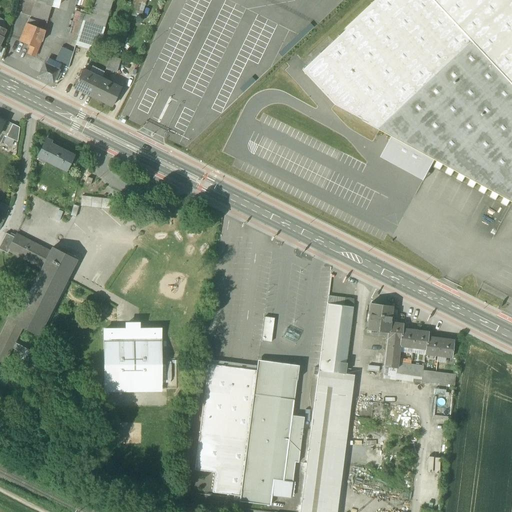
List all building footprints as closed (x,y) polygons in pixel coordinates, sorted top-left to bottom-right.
[(25,0),(22,13),(47,20),(51,6),(51,7),(52,0),(25,0)] [(96,0),(91,17),(85,15),(75,45),(97,52),(112,0),(96,0)] [(511,0),(376,0),(300,71),(333,107),(436,162),(433,168),(439,171),(442,165),(447,168),(444,174),(450,177),(453,171),(458,174),(455,180),(461,183),(464,177),(469,180),(466,186),(472,189),(475,184),(480,186),(477,192),(483,195),(486,190),(492,192),(488,198),(494,201),(497,196),(503,198),(500,204),(506,207),(509,202),(511,203),(511,0)] [(27,20),(18,42),(27,46),(26,49),(29,50),(26,55),(33,58),(39,43),(40,43),(43,32),(34,28),(37,23),(27,20)] [(73,52),(61,47),(54,62),(61,65),(68,69),(73,52)] [(120,60),(110,57),(106,70),(116,73),(120,60)] [(59,71),(45,64),(39,77),(53,84),(54,82),(57,83),(61,74),(58,73),(59,71)] [(100,80),(82,71),(73,88),(91,98),(100,80)] [(120,89),(100,80),(91,98),(111,107),(120,89)] [(12,125),(6,137),(16,143),(18,128),(12,125)] [(73,157),(49,145),(50,142),(45,140),(36,157),(65,172),(73,157)] [(112,200),(82,196),(80,206),(111,209),(112,200)] [(79,207),(73,205),(70,216),(75,217),(79,207)] [(8,213),(0,208),(0,215),(5,218),(8,213)] [(0,249),(6,253),(7,251),(14,239),(5,234),(0,244),(0,249)] [(34,244),(17,235),(14,239),(7,251),(8,251),(9,250),(25,259),(24,259),(26,260),(27,258),(34,244)] [(8,321),(0,336),(0,372),(2,373),(3,372),(2,372),(6,364),(7,364),(7,363),(4,362),(22,328),(38,336),(38,335),(37,334),(65,279),(65,280),(74,261),(75,262),(76,261),(72,259),(73,257),(72,256),(71,257),(67,255),(68,254),(66,254),(66,255),(52,247),(51,248),(52,249),(50,253),(34,244),(27,258),(44,266),(39,275),(38,275),(37,276),(38,277),(22,309),(14,305),(13,306),(14,307),(8,319),(6,319),(6,320),(8,321)] [(351,299),(328,296),(326,304),(349,307),(351,299)] [(349,307),(326,304),(318,368),(317,386),(342,389),(353,307),(349,307)] [(391,307),(376,305),(371,304),(367,330),(387,333),(389,323),(390,323),(391,307)] [(261,341),(271,342),(273,319),(263,318),(261,341)] [(428,333),(402,330),(403,325),(390,323),(389,323),(387,333),(387,339),(400,341),(399,346),(400,346),(425,349),(425,354),(452,357),(454,341),(427,338),(428,333)] [(126,330),(104,330),(104,391),(161,390),(161,330),(139,330),(126,330)] [(299,335),(287,330),(283,338),(295,343),(299,335)] [(400,341),(387,339),(383,367),(397,369),(398,363),(398,359),(400,346),(399,346),(400,341)] [(43,357),(24,348),(18,359),(37,369),(43,357)] [(410,364),(398,363),(397,369),(396,373),(422,376),(423,371),(423,366),(410,364)] [(255,369),(208,364),(199,435),(247,441),(253,395),(255,369)] [(255,369),(253,395),(294,400),(298,366),(277,364),(277,367),(255,365),(255,369)] [(455,375),(423,371),(422,376),(421,381),(454,385),(455,375)] [(326,511),(342,389),(317,386),(300,511),(326,511)] [(294,400),(253,395),(247,441),(240,492),(271,496),(273,480),(284,482),(284,481),(287,451),(292,417),(294,400)] [(287,451),(300,452),(304,418),(292,417),(287,451)] [(247,441),(199,435),(194,471),(215,473),(212,493),(240,496),(240,492),(247,441)] [(300,452),(287,451),(284,481),(292,482),(295,462),(298,463),(300,452)] [(284,482),(273,480),(271,496),(290,499),(292,482),(284,481),(284,482)] [(271,496),(240,492),(240,496),(239,502),(270,506),(271,496)]
